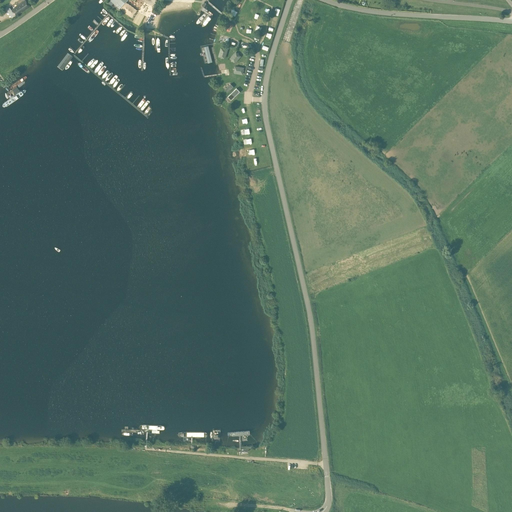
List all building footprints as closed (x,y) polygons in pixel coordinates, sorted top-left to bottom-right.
[(25,0),(11,10),(15,15),(21,11),(22,12),(30,6),(25,0)] [(111,0),(111,1),(115,5),(115,4),(119,8),(121,7),(117,3),(119,0),(122,0),(125,3),(127,0),(111,0)] [(130,16),(133,9),(126,6),(123,13),(130,16)] [(240,28),(247,25),(243,16),(236,19),(240,28)] [(243,34),(250,31),(248,25),(240,28),(243,34)] [(63,59),(62,63),(63,64),(67,63),(73,56),(69,52),(63,59)] [(19,87),(4,97),(7,102),(22,91),(19,87)]
